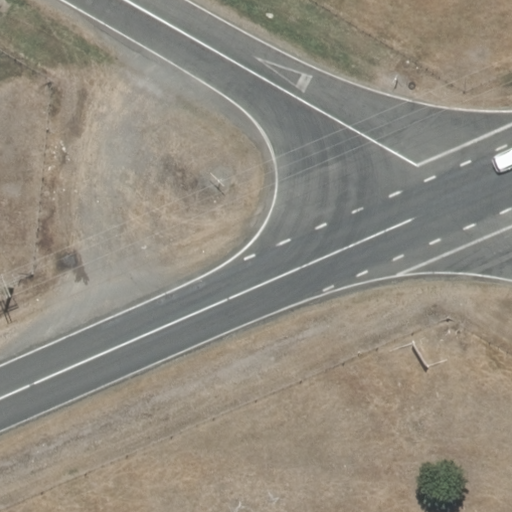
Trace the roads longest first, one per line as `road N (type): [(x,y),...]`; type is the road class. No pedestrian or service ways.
road 1 (primary): [(0,399),(474,192)]
road 2 (unclassified): [(134,0),(474,192)]
